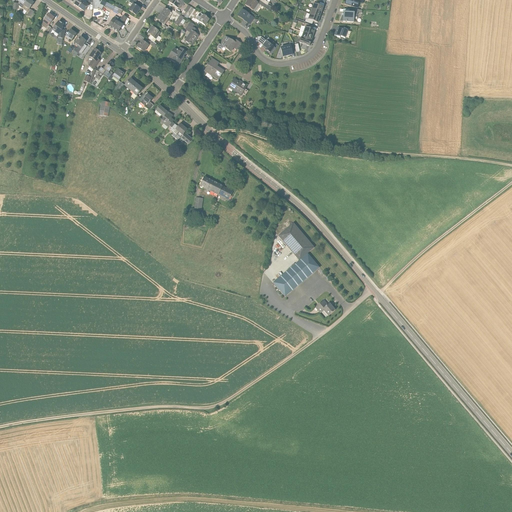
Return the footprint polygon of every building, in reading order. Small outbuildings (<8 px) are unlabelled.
[(23,9),(28,0),(19,0),(18,2),(17,3),(16,3),(15,10),(17,10),(18,6),(19,6),(23,9)] [(29,9),(30,7),(33,3),(28,0),(23,9),(27,12),(29,9)] [(89,0),(88,0),(86,3),(83,1),(79,8),(84,12),(91,1),(89,0)] [(101,2),(102,1),(100,0),(93,0),(93,5),(92,9),(98,9),(100,4),(101,2)] [(137,7),(138,4),(131,0),(130,0),(129,2),(132,5),(129,10),(136,15),(140,9),(137,7)] [(170,0),(169,2),(179,9),(184,2),(180,0),(170,0)] [(269,11),(271,7),(259,0),(255,0),(254,1),(252,0),(248,0),(245,5),(253,10),(258,4),(269,11)] [(312,9),(321,12),(323,7),(319,5),(320,3),(314,0),(313,3),(314,4),(312,9)] [(189,17),(194,9),(191,7),(186,15),(189,17)] [(176,16),(178,17),(180,15),(175,12),(173,11),(172,13),(167,10),(166,10),(164,9),(160,15),(168,20),(172,14),(176,16)] [(310,14),(319,18),(321,12),(312,9),(310,14)] [(349,9),(349,13),(344,13),(343,16),(342,16),(339,21),(355,22),(355,16),(358,16),(360,10),(349,9)] [(250,24),(254,18),(242,10),(238,16),(250,24)] [(203,16),(199,13),(195,19),(205,26),(209,20),(206,18),(207,18),(203,15),(203,16)] [(50,24),(51,22),(54,18),(48,14),(45,18),(44,20),(42,22),(40,25),(46,28),(48,26),(50,24)] [(319,18),(310,14),(308,19),(306,19),(305,22),(312,24),(313,21),(317,23),(319,18)] [(164,25),(168,20),(160,15),(157,20),(159,21),(159,22),(163,25),(162,27),(163,28),(166,30),(171,34),(172,32),(171,31),(172,29),(168,26),(167,27),(164,25)] [(179,25),(180,23),(183,19),(183,18),(181,16),(180,15),(178,17),(174,24),(178,26),(179,25)] [(113,18),(108,27),(118,33),(127,18),(123,16),(120,19),(115,16),(113,18)] [(63,39),(64,36),(65,31),(63,31),(63,29),(62,28),(64,25),(59,22),(52,31),(58,35),(57,38),(63,39)] [(195,26),(190,23),(190,22),(188,25),(189,25),(185,30),(190,33),(185,41),(192,45),(198,36),(195,33),(196,30),(193,28),(195,26)] [(303,32),(313,36),(315,30),(310,29),(311,26),(304,23),(303,27),(305,27),(303,32)] [(151,41),(154,43),(155,41),(160,33),(152,27),(150,30),(150,31),(148,34),(150,35),(148,39),(151,41)] [(343,28),(343,30),(337,28),(334,36),(340,38),(340,36),(345,38),(348,30),(343,28)] [(71,41),(76,34),(70,30),(65,37),(66,38),(65,39),(68,41),(69,40),(71,41)] [(303,32),(302,37),(311,41),(313,36),(303,32)] [(84,46),(83,45),(86,41),(80,37),(77,41),(75,44),(78,46),(77,48),(74,48),(73,54),(72,57),(75,58),(76,55),(77,55),(79,57),(81,54),(79,53),(84,46)] [(225,48),(227,48),(231,51),(233,48),(236,50),(240,43),(237,41),(236,43),(227,38),(225,37),(222,41),(223,42),(221,45),(219,44),(217,48),(220,50),(224,48),(225,48)] [(311,41),(302,37),(301,37),(299,43),(309,46),(311,41)] [(151,41),(151,42),(147,40),(145,43),(142,41),(140,45),(138,48),(143,52),(144,52),(149,44),(154,48),(156,44),(154,43),(151,41)] [(271,54),(275,48),(266,41),(263,46),(266,49),(265,50),(266,51),(269,54),(270,53),(271,54)] [(292,55),(291,52),(295,52),(292,42),(289,43),(290,46),(280,48),(282,57),(284,57),(284,56),(286,55),(286,57),(289,56),(292,55)] [(180,60),(186,52),(180,47),(178,50),(177,49),(177,50),(174,48),(167,58),(171,60),(171,61),(176,64),(178,62),(180,63),(181,61),(180,60)] [(93,70),(97,65),(100,61),(97,59),(101,54),(94,49),(91,53),(89,57),(93,59),(88,66),(93,70)] [(218,81),(221,76),(224,71),(216,67),(219,63),(212,58),(204,71),(218,81)] [(111,72),(113,70),(115,66),(110,62),(107,66),(106,65),(104,68),(102,66),(98,71),(97,74),(101,76),(105,71),(109,74),(111,72)] [(118,82),(121,78),(124,74),(118,69),(115,73),(114,74),(112,73),(111,75),(107,80),(110,81),(113,77),(118,82)] [(130,91),(136,84),(130,79),(127,83),(124,86),(130,91)] [(245,89),(247,86),(241,83),(241,84),(234,79),(228,88),(241,96),(242,94),(244,96),(247,91),(245,89)] [(124,85),(121,83),(115,90),(118,93),(124,85)] [(136,96),(139,93),(142,89),(136,84),(130,91),(136,96)] [(153,105),(150,102),(152,99),(145,93),(140,99),(138,101),(140,103),(149,110),(153,105)] [(108,117),(110,103),(101,102),(99,116),(108,117)] [(165,130),(174,121),(169,117),(171,115),(168,112),(167,113),(159,106),(156,110),(155,111),(163,117),(160,121),(164,125),(163,127),(165,130)] [(192,139),(185,133),(187,130),(180,124),(178,127),(172,122),(174,121),(165,130),(166,130),(169,126),(171,128),(170,129),(174,132),(173,133),(176,135),(181,139),(188,144),(192,139)] [(209,191),(214,182),(204,177),(202,181),(199,186),(209,191)] [(219,195),(223,187),(214,182),(209,191),(217,196),(218,194),(219,195)] [(228,200),(230,196),(233,192),(223,187),(219,195),(228,200)] [(200,214),(203,199),(196,198),(194,213),(200,214)] [(320,268),(308,254),(315,248),(293,223),(278,236),(299,261),(273,283),(285,297),(320,268)] [(323,301),(315,308),(320,314),(323,311),(328,316),(335,310),(329,304),(327,305),(323,301)]
